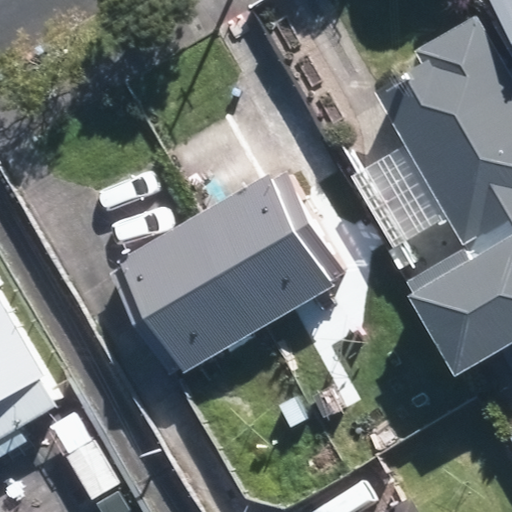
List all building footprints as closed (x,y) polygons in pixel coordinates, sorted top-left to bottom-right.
[(448,253),(387,284),(433,374),(511,333),(511,135),(442,0),(435,0),(330,54),(379,147),(315,180),(356,257),(430,219),(448,253)] [(511,0),(475,0),(511,71),(511,0)] [(328,301),(246,161),(72,262),(154,402),(328,301)] [(0,329),(0,420),(39,398),(0,329)] [(140,511),(76,409),(46,428),(99,511),(140,511)]
